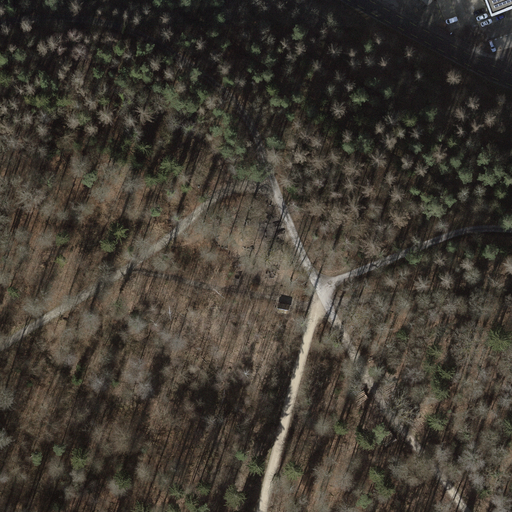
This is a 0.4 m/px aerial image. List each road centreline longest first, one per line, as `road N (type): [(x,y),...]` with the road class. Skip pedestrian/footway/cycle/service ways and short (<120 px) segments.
road 1 (track): [(323,296),(241,101),(152,34),(95,18),(0,18)]
road 2 (track): [(0,352),(133,266),(231,186),(276,186)]
road 3 (track): [(468,511),(389,417),(323,296)]
road 4 (track): [(260,511),(323,296)]
road 5 (track): [(323,296),(331,285),(452,234),(511,229)]
road 6 (track): [(133,266),(308,303),(323,296)]
road 7 (track): [(323,296),(511,291)]
road 8 (unclassified): [(511,77),(359,0)]
